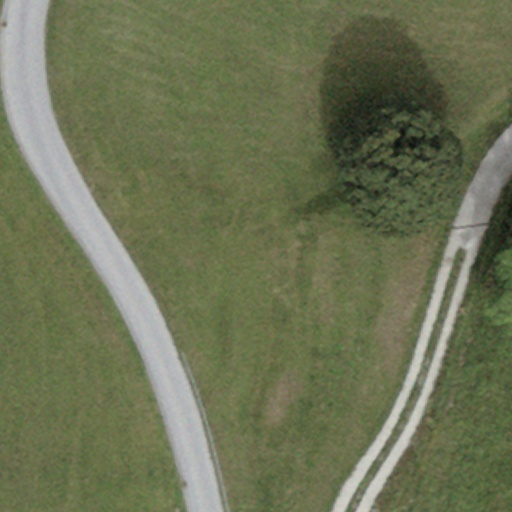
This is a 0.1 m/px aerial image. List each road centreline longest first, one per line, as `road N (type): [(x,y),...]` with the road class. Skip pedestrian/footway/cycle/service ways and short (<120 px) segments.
road 1 (unclassified): [(204,511),(165,365),(135,300),(42,155),(27,114),(28,0)]
road 2 (track): [(351,511),(402,427),(489,182),(511,146)]
